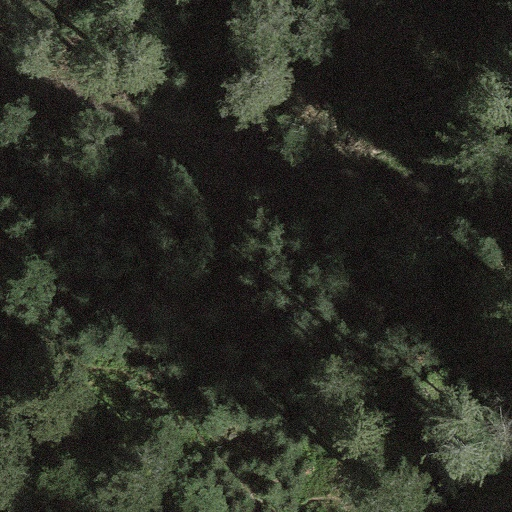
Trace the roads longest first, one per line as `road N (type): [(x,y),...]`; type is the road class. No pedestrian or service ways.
road 1 (track): [(363,511),(194,362),(83,161),(0,78)]
road 2 (track): [(0,73),(226,140),(390,177),(511,185)]
